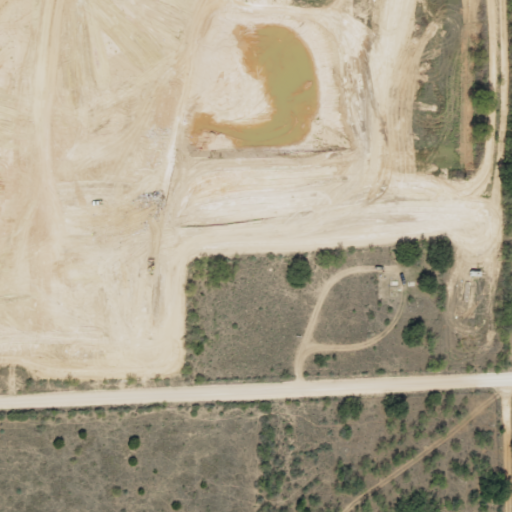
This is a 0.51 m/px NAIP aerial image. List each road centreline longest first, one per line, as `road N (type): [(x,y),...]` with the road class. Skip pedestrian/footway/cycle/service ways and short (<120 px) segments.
road 1 (tertiary): [(511,378),(0,401)]
road 2 (tertiary): [(503,511),(505,379)]
